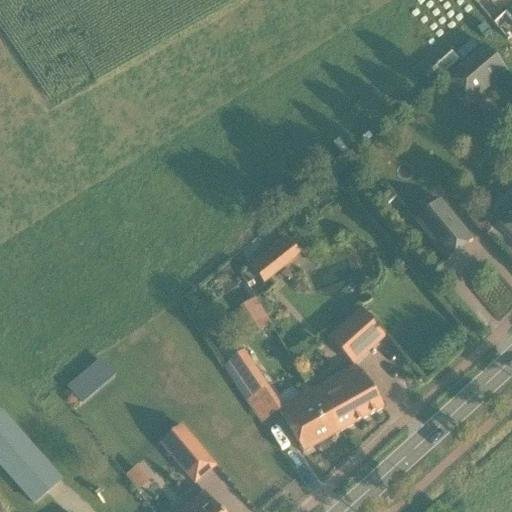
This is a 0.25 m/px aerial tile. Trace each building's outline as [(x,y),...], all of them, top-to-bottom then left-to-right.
[(511,0),(471,0),(506,41),(511,36),(511,0)] [(446,79),(469,106),(505,75),(483,48),(446,79)] [(414,223),(447,263),(471,242),(438,202),(414,223)] [(511,207),(495,224),(511,240),(511,207)] [(267,254),(249,268),(262,284),(279,270),(267,254)] [(328,340),(339,352),(352,367),(385,338),(360,310),(328,340)] [(242,354),(229,364),(253,398),(266,388),(242,354)] [(102,359),(66,385),(80,404),(116,378),(102,359)] [(298,415),(284,423),(302,455),(382,410),(364,377),(360,379),(356,371),(336,383),(334,379),(308,394),(301,398),(291,403),(298,415)] [(0,417),(0,469),(32,506),(61,480),(3,415),(0,417)] [(181,429),(160,446),(179,469),(200,451),(181,429)] [(138,466),(125,475),(137,491),(150,482),(138,466)]
